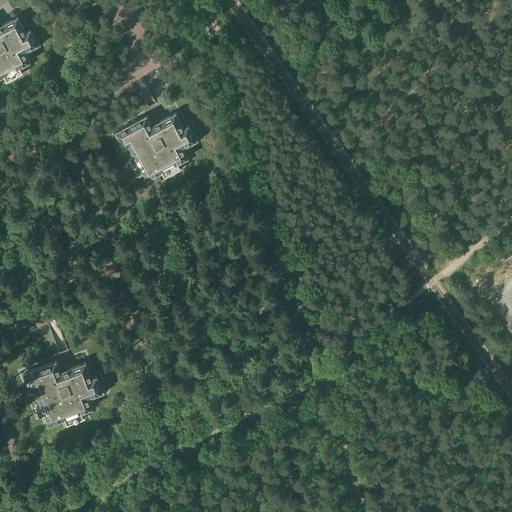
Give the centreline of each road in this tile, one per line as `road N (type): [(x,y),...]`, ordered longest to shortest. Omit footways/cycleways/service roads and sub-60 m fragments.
road 1 (residential): [(180,447),(76,130),(128,76),(135,47),(116,20),(75,0)]
road 2 (track): [(319,373),(221,39),(200,0)]
road 3 (track): [(366,511),(319,373)]
road 4 (track): [(319,373),(431,283)]
road 5 (residential): [(56,511),(180,447)]
road 6 (residential): [(180,447),(302,383)]
